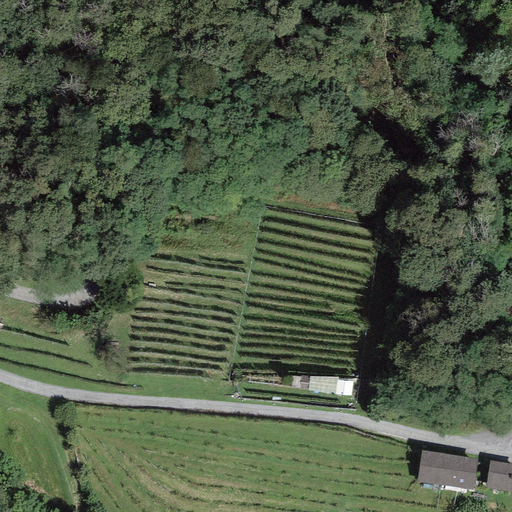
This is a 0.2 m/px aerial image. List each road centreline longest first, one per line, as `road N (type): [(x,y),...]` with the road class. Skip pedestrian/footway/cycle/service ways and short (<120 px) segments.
road 1 (track): [(0,375),(98,399),(297,414),(511,451)]
road 2 (track): [(0,230),(76,246),(94,274),(88,291),(69,300),(0,288)]
